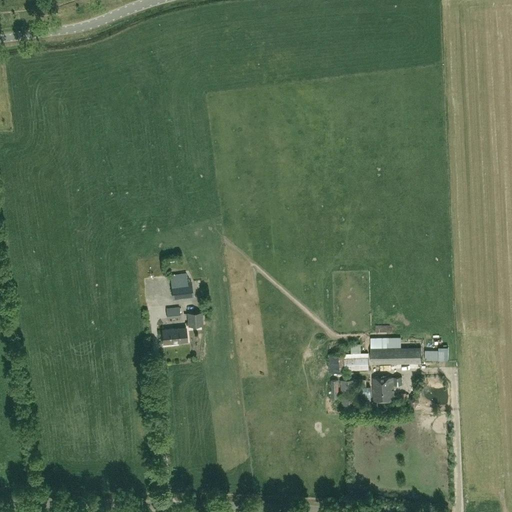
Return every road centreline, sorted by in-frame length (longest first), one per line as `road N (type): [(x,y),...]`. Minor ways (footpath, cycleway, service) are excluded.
road 1 (unclassified): [(331,511),(0,502)]
road 2 (unclassified): [(0,38),(85,25),(152,0)]
